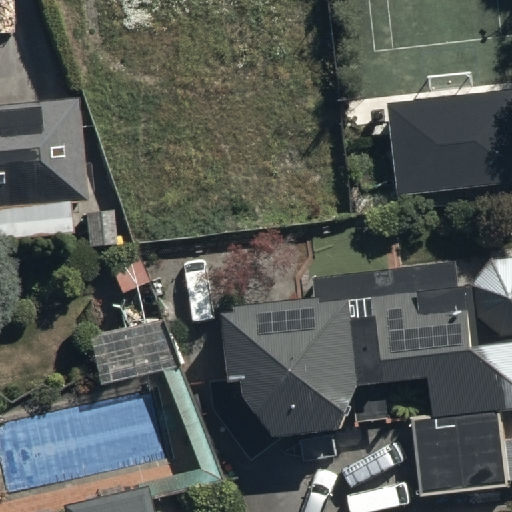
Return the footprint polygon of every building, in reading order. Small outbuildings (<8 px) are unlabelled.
[(124,0),(127,37),(176,33),(180,88),(291,80),(286,18),(291,18),(289,0),(124,0)] [(0,246),(73,239),(70,208),(86,207),(73,73),(0,79),(0,246)] [(511,81),(381,97),(394,205),(511,190),(511,81)] [(344,167),(278,175),(282,209),(348,202),(344,167)] [(511,413),(511,263),(493,266),(471,290),(458,291),(456,268),(314,282),(315,307),(228,310),(230,385),(214,385),(215,414),(255,465),(278,443),(345,437),(361,391),(430,385),(432,419),(415,421),(421,495),(509,488),(509,484),(511,483),(511,445),(505,446),(503,414),(511,413)] [(152,511),(148,489),(64,507),(65,511),(152,511)]
